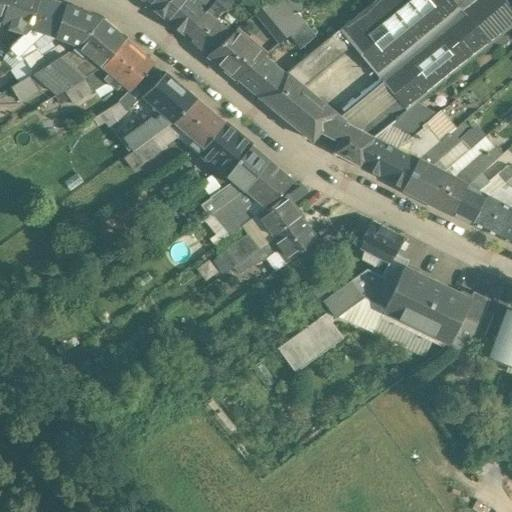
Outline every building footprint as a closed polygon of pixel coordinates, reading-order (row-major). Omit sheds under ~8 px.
[(8,0),(0,0),(0,19),(2,20),(3,20),(8,0)] [(39,0),(8,0),(3,20),(2,20),(0,21),(0,24),(25,32),(26,32),(30,28),(39,0)] [(67,4),(55,0),(39,0),(30,28),(43,32),(57,37),(67,4)] [(153,0),(149,5),(167,21),(184,0),(153,0)] [(197,2),(193,0),(184,0),(167,21),(186,36),(207,11),(197,2)] [(212,4),(207,0),(198,0),(197,2),(207,11),(212,4)] [(232,0),(215,0),(212,4),(221,11),(223,11),(232,0)] [(292,15),(279,0),(272,0),(256,13),(280,42),(291,33),(304,22),(295,12),(292,15)] [(302,6),(296,0),(279,0),(292,15),(295,12),(302,6)] [(452,0),(374,0),(340,29),(352,44),(380,79),(462,11),(452,0)] [(452,0),(462,11),(464,9),(463,8),(472,0),(452,0)] [(511,8),(505,0),(472,0),(463,8),(464,9),(462,11),(488,45),(511,25),(511,8)] [(102,17),(67,4),(57,37),(65,40),(78,46),(102,17)] [(221,11),(212,4),(207,11),(217,19),(218,15),(221,11)] [(207,11),(186,36),(207,54),(233,33),(230,30),(220,22),(217,19),(207,11)] [(462,11),(380,79),(383,82),(398,100),(406,110),(488,45),(462,11)] [(237,24),(226,15),(220,22),(230,30),(237,24)] [(125,37),(102,17),(78,46),(73,48),(80,53),(83,49),(102,65),(125,37)] [(304,22),(291,33),(302,47),(315,36),(304,22)] [(43,32),(30,28),(26,32),(25,32),(19,39),(28,47),(43,32)] [(266,54),(237,29),(235,31),(233,33),(207,54),(236,78),(264,55),(266,54)] [(340,29),(311,52),(324,67),(352,44),(340,29)] [(291,33),(280,42),(291,56),(302,47),(291,33)] [(154,62),(125,37),(102,65),(102,66),(109,72),(121,82),(130,89),(131,90),(154,62)] [(28,47),(19,39),(13,45),(9,51),(10,51),(8,54),(11,57),(8,59),(12,63),(15,61),(19,64),(19,65),(25,60),(34,53),(28,47)] [(73,48),(78,46),(65,40),(54,47),(50,42),(38,50),(47,65),(62,56),(73,48)] [(9,51),(0,47),(0,58),(5,60),(8,54),(10,51),(9,51)] [(73,48),(62,56),(85,77),(102,66),(102,65),(83,49),(80,53),(73,48)] [(47,65),(38,50),(34,53),(25,60),(28,64),(25,66),(28,70),(31,68),(34,73),(47,65)] [(311,52),(292,68),(304,82),(324,67),(311,52)] [(264,55),(236,78),(258,96),(286,73),(278,66),(273,62),(264,55)] [(63,91),(85,77),(62,56),(47,65),(34,73),(34,74),(47,85),(58,94),(63,91)] [(19,65),(19,64),(10,70),(18,84),(34,74),(34,73),(31,68),(28,70),(25,66),(28,64),(25,60),(19,65)] [(154,62),(131,90),(130,89),(118,101),(127,110),(141,96),(166,72),(154,62)] [(85,77),(63,91),(72,104),(108,83),(103,79),(109,72),(102,66),(85,77)] [(337,113),(288,71),(286,73),(258,96),(311,140),(320,131),(337,113)] [(121,82),(109,72),(103,79),(108,83),(115,89),(121,82)] [(166,72),(141,96),(165,116),(167,115),(173,121),(196,98),(166,72)] [(19,102),(47,85),(34,74),(18,84),(11,88),(19,102)] [(398,100),(383,82),(340,115),(346,120),(345,123),(363,132),(367,126),(389,108),(398,100)] [(101,112),(119,100),(113,90),(95,102),(101,112)] [(224,121),(196,98),(173,121),(179,126),(203,147),(224,121)] [(406,110),(398,100),(389,108),(397,118),(403,113),(407,111),(406,110)] [(127,110),(118,101),(108,108),(114,115),(112,116),(117,123),(128,112),(127,111),(127,110)] [(435,117),(414,105),(407,111),(403,113),(425,125),(435,117)] [(108,108),(93,117),(98,125),(112,116),(114,115),(108,108)] [(389,108),(367,126),(363,132),(373,137),(374,138),(389,125),(397,118),(389,108)] [(431,129),(440,140),(456,127),(442,111),(435,117),(425,125),(411,137),(400,143),(397,150),(408,155),(419,138),(431,129)] [(337,113),(320,131),(340,140),(345,123),(346,120),(340,115),(337,113)] [(389,125),(411,137),(425,125),(403,113),(397,118),(389,125)] [(153,116),(145,122),(142,118),(129,127),(132,132),(124,138),(134,150),(146,141),(153,136),(173,121),(167,115),(165,116),(157,122),(153,116)] [(99,127),(98,125),(93,117),(76,128),(81,137),(99,127)] [(173,121),(153,136),(157,141),(161,147),(177,135),(179,126),(173,121)] [(252,145),(224,121),(203,147),(200,151),(228,175),(252,145)] [(419,160),(443,173),(459,159),(446,153),(443,151),(446,145),(449,147),(454,138),(472,147),(485,136),(476,124),(474,127),(464,122),(440,140),(417,160),(419,160)] [(363,132),(345,123),(340,140),(335,152),(359,165),(373,137),(363,132)] [(400,143),(411,137),(389,125),(374,138),(397,150),(400,143)] [(408,155),(397,150),(384,178),(404,188),(419,160),(417,160),(440,140),(431,129),(419,138),(408,155)] [(340,140),(320,131),(311,140),(335,152),(340,140)] [(153,136),(146,141),(150,146),(157,141),(153,136)] [(443,173),(467,185),(481,173),(503,153),(496,145),(485,136),(472,147),(485,153),(482,158),(486,160),(483,165),(480,164),(477,168),(459,159),(443,173)] [(374,138),(373,137),(359,165),(384,178),(397,150),(374,138)] [(449,147),(446,153),(459,159),(472,147),(454,138),(449,147)] [(146,141),(134,150),(123,158),(133,172),(163,150),(161,147),(157,141),(150,146),(146,141)] [(252,145),(228,175),(234,181),(244,189),(269,159),(252,145)] [(472,147),(459,159),(477,168),(480,164),(482,158),(485,153),(472,147)] [(293,180),(269,159),(244,189),(245,190),(257,200),(264,206),(281,193),(293,180)] [(404,188),(427,201),(443,173),(419,160),(404,188)] [(506,184),(511,178),(511,168),(501,163),(494,178),(506,184)] [(194,169),(163,192),(171,204),(178,199),(202,182),(203,181),(194,169)] [(443,173),(427,201),(452,213),(467,185),(443,173)] [(467,185),(489,197),(506,184),(494,178),(488,182),(481,173),(467,185)] [(202,182),(208,191),(212,197),(220,191),(210,176),(203,181),(202,182)] [(212,197),(211,197),(218,208),(224,204),(236,196),(245,190),(244,189),(234,181),(220,191),(212,197)] [(184,207),(208,191),(202,182),(178,199),(184,207)] [(511,186),(506,184),(489,197),(511,208),(511,186)] [(489,197),(467,185),(452,213),(472,224),(475,225),(489,197)] [(236,196),(247,208),(257,200),(245,190),(236,196)] [(302,216),(285,195),(257,215),(274,237),(302,216)] [(236,196),(224,204),(243,225),(255,217),(247,208),(236,196)] [(511,208),(489,197),(475,225),(498,237),(511,211),(511,208)] [(243,225),(224,204),(218,208),(215,211),(234,232),(243,225)] [(511,211),(498,237),(511,243),(511,211)] [(302,216),(274,237),(291,259),(320,238),(302,216)] [(403,235),(373,220),(360,245),(368,250),(390,261),(394,253),(403,235)] [(250,231),(237,241),(248,256),(261,246),(250,231)] [(291,259),(289,260),(291,264),(280,272),(287,281),(344,241),(329,233),(320,238),(291,259)] [(289,260),(291,259),(274,237),(267,242),(270,246),(275,252),(284,264),(289,260)] [(237,241),(226,248),(237,263),(248,256),(237,241)] [(275,252),(270,246),(269,247),(265,243),(261,246),(269,257),(275,252)] [(269,257),(261,246),(248,256),(253,263),(258,270),(272,261),(269,257)] [(390,261),(368,250),(364,257),(378,264),(373,272),(382,276),(390,261)] [(408,261),(394,253),(390,261),(382,276),(383,277),(381,280),(394,287),(404,267),(405,267),(408,261)] [(253,263),(248,256),(237,263),(234,266),(239,273),(251,264),(253,263)] [(416,327),(437,283),(405,267),(404,267),(394,287),(381,280),(383,277),(382,276),(373,272),(367,269),(348,282),(323,300),(336,318),(338,316),(373,332),(383,311),(416,327)] [(334,271),(311,287),(311,288),(321,302),(323,300),(348,282),(343,276),(334,271)] [(437,283),(416,327),(445,341),(450,343),(471,299),(470,298),(437,283)] [(511,298),(511,294),(495,287),(486,310),(505,318),(508,310),(511,298)] [(321,302),(311,288),(302,295),(312,308),(321,302)] [(471,299),(450,343),(463,359),(489,299),(473,291),(470,298),(471,299)] [(511,311),(508,310),(505,318),(493,350),(511,357),(511,361),(511,365),(509,364),(506,370),(511,372),(511,311)] [(383,311),(373,332),(425,358),(433,341),(443,347),(445,341),(416,327),(383,311)] [(325,314),(278,348),(295,372),(343,338),(325,314)] [(154,360),(123,382),(134,398),(165,376),(154,360)]
